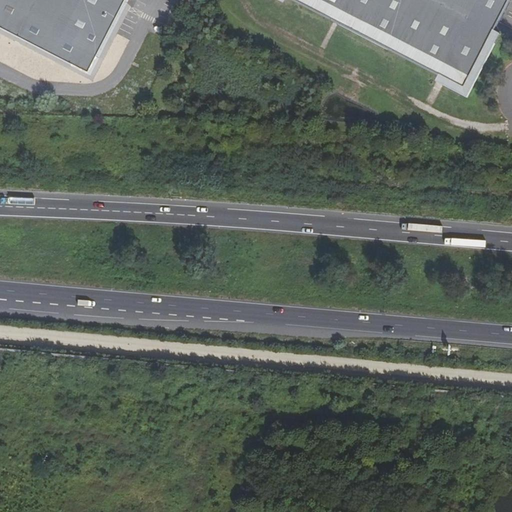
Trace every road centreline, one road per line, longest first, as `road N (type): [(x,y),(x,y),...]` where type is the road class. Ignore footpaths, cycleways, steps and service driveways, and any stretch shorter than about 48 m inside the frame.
road 1 (trunk): [(0,287),(511,334)]
road 2 (trunk): [(511,242),(0,204)]
